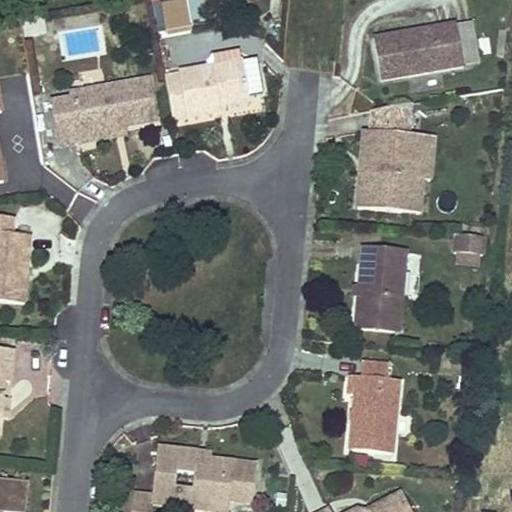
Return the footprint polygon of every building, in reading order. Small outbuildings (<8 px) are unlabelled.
[(185,0),(175,0),(152,5),(159,36),(192,29),(185,0)] [(456,26),(463,67),(479,64),(472,23),(456,26)] [(381,82),(463,67),(456,26),(374,39),(381,82)] [(100,50),(96,28),(63,34),(67,55),(100,50)] [(165,78),(173,123),(219,114),(218,109),(217,104),(248,98),(241,62),(180,73),(180,75),(165,78)] [(60,146),(80,143),(79,135),(124,128),(156,122),(148,81),(71,95),(72,100),(53,103),(60,146)] [(217,104),(218,109),(249,103),(248,98),(217,104)] [(367,170),(361,169),(358,210),(419,215),(422,182),(422,180),(415,179),(419,137),(408,136),(410,106),(372,113),(371,133),(364,132),(362,159),(368,160),(367,170)] [(124,128),(79,135),(80,143),(80,145),(125,137),(124,128)] [(433,138),(419,137),(415,179),(422,180),(422,182),(430,182),(433,138)] [(0,303),(24,306),(30,237),(12,236),(14,220),(0,218),(0,303)] [(454,254),(457,254),(479,256),(482,256),(483,238),(456,236),(454,254)] [(358,288),(357,298),(355,330),(398,334),(405,253),(362,250),(358,288)] [(479,256),(457,254),(456,265),(478,267),(479,256)] [(0,429),(1,421),(2,401),(4,383),(11,384),(13,352),(0,350),(0,429)] [(362,362),(360,379),(386,381),(388,365),(362,362)] [(386,381),(360,379),(351,378),(349,397),(355,397),(353,415),(356,415),(355,423),(352,423),(349,451),(391,456),(399,383),(386,381)] [(9,402),(2,401),(1,421),(7,421),(9,402)] [(250,511),(256,466),(210,461),(197,459),(198,454),(158,449),(152,497),(133,495),(131,511),(191,511),(191,508),(225,511),(250,511)] [(0,511),(25,511),(28,484),(0,480),(0,511)] [(409,511),(400,493),(375,506),(373,511),(362,511),(356,510),(351,511),(329,511),(328,510),(323,511),(409,511)]
